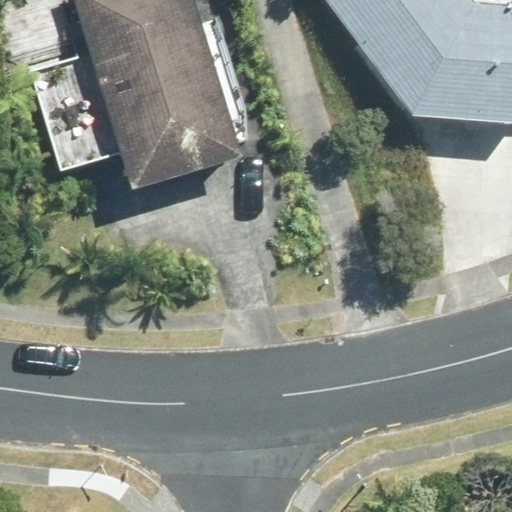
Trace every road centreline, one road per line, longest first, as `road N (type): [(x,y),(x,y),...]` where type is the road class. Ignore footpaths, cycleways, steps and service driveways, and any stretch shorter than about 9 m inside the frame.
road 1 (residential): [(511,348),(396,379),(227,402)]
road 2 (residential): [(227,402),(160,405),(0,391)]
